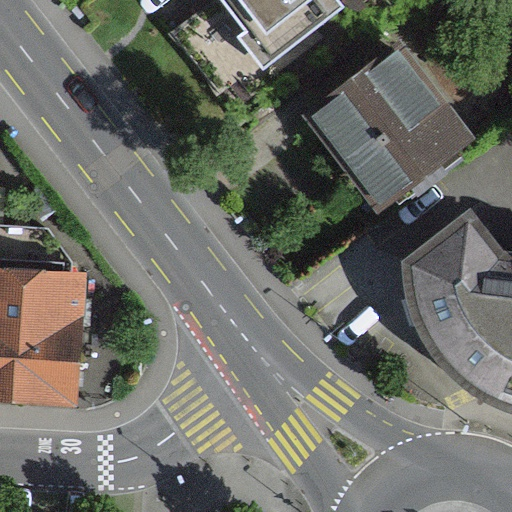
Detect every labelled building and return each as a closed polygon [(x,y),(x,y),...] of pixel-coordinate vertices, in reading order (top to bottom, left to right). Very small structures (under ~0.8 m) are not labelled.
[(333,0),(222,0),(267,61),(339,7),(333,0)] [(478,131),(404,31),(311,99),(385,199),(478,131)] [(511,258),(502,258),(468,214),(405,263),(409,307),(426,349),(453,378),(493,407),(511,412),(511,258)] [(0,258),(65,260),(44,225),(0,223),(0,258)] [(0,392),(81,395),(85,261),(65,260),(0,258),(0,392)]
